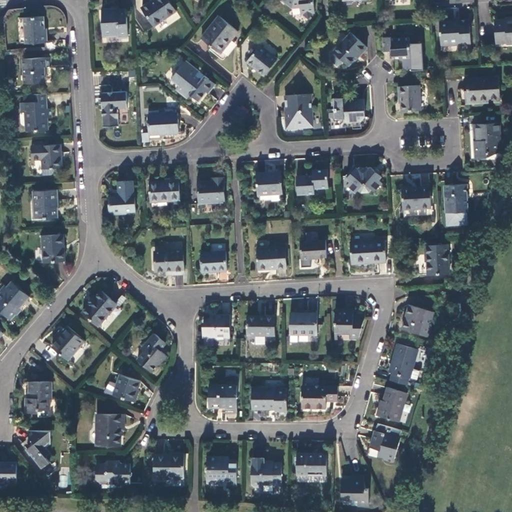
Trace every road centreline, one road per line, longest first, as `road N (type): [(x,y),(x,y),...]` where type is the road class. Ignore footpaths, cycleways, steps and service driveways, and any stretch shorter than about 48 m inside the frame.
road 1 (residential): [(171,304),(240,290),(366,286),(381,293),(384,311),(350,429),(194,431)]
road 2 (residential): [(381,132),(452,127),(452,160),(400,162),(382,142)]
road 3 (residential): [(77,0),(90,160)]
road 4 (residential): [(269,150),(266,108),(242,89),(191,153)]
road 5 (residential): [(96,259),(2,367)]
